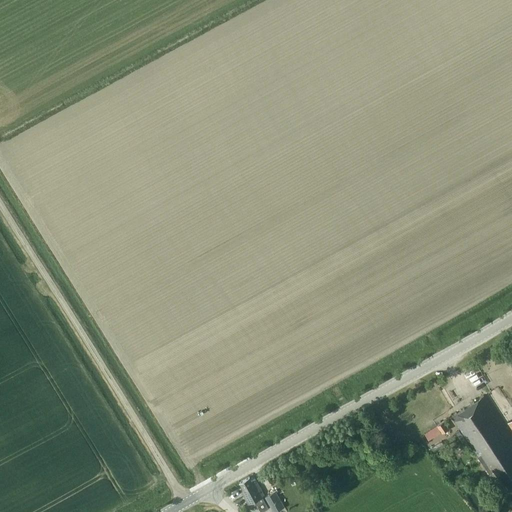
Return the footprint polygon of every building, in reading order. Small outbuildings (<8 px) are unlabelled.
[(452,416),(463,432),(479,456),(478,456),(490,474),(495,470),(509,491),(511,488),(511,437),(484,395),(452,416)] [(438,425),(442,432),(443,433),(450,428),(445,421),(438,425)] [(294,473),(301,469),(297,461),(289,465),(294,473)] [(252,480),(250,477),(240,482),(246,493),(243,495),(249,504),(256,500),(263,511),(269,507),(263,496),(265,495),(255,478),(252,480)] [(265,497),(273,511),(274,511),(285,506),(276,491),(265,497)]
